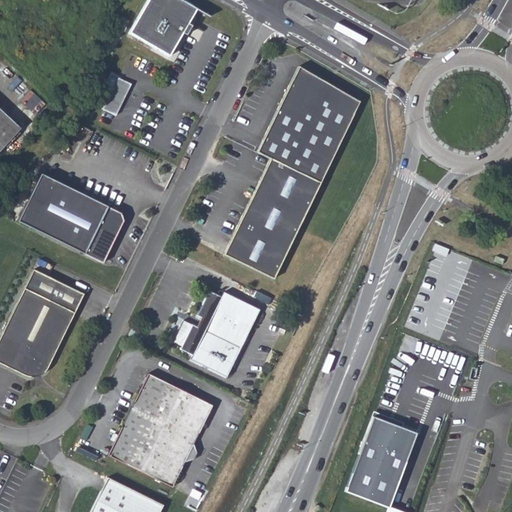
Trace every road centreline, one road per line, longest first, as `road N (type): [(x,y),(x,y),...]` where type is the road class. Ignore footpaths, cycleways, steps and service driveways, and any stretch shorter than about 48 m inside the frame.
road 1 (unclassified): [(0,430),(41,435),(75,410),(267,15)]
road 2 (secondary): [(441,156),(288,511)]
road 3 (tertiary): [(267,15),(417,104)]
road 4 (tertiary): [(441,69),(313,0)]
